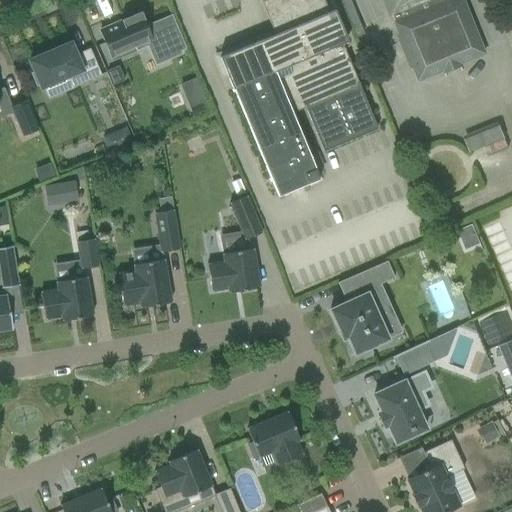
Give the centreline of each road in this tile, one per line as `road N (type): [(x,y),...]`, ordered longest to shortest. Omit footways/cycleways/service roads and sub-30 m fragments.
road 1 (residential): [(0,373),(287,326),(308,364)]
road 2 (residential): [(308,364),(0,487)]
road 3 (residential): [(308,364),(377,511)]
